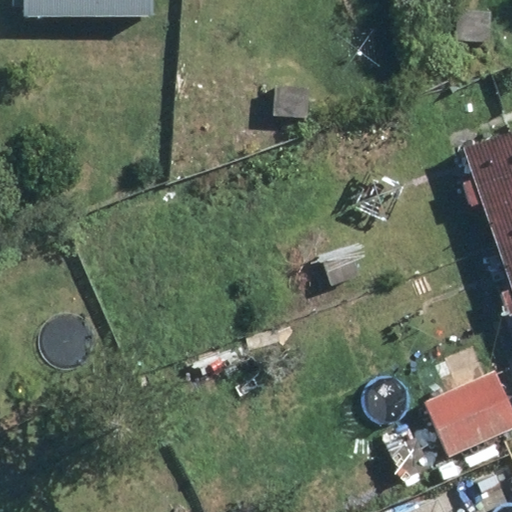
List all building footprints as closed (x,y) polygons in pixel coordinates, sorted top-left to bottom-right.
[(308,86),(268,85),(266,131),(306,133),(308,86)] [(511,128),(447,149),(511,333),(511,128)] [(357,282),(333,206),(297,217),(321,294),(357,282)] [(486,377),(416,405),(439,463),(509,436),(486,377)] [(414,435),(368,457),(386,493),(431,472),(414,435)]
